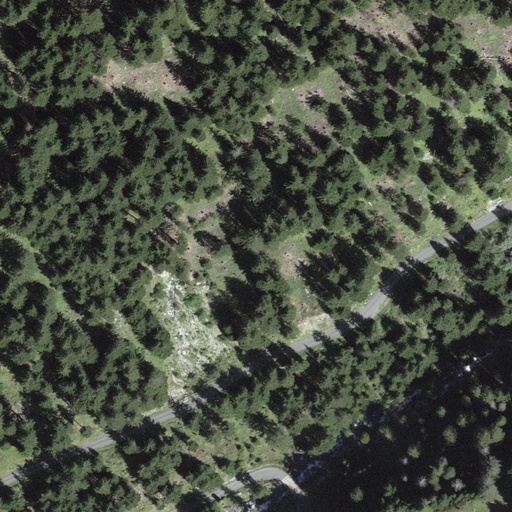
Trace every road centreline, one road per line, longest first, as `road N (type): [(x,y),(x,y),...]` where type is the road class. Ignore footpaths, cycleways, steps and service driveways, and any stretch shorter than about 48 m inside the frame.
road 1 (track): [(0,482),(197,402),(243,370),(354,320),(411,261),(511,206)]
road 2 (track): [(301,511),(298,494),(275,472),(180,511)]
